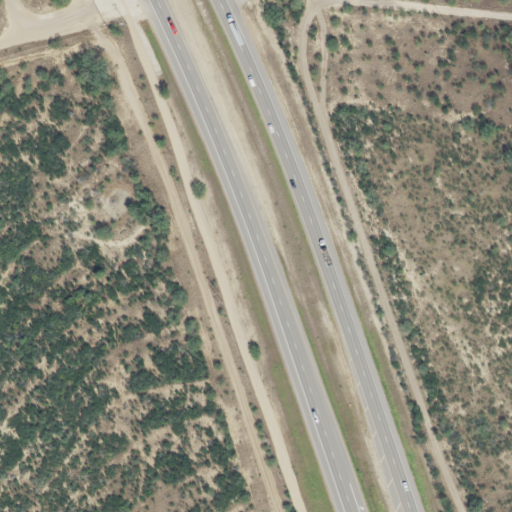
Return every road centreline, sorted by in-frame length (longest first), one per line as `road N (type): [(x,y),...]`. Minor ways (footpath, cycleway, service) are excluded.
road 1 (trunk): [(138,0),(307,393),(347,511)]
road 2 (trunk): [(423,511),(375,368),(222,0)]
